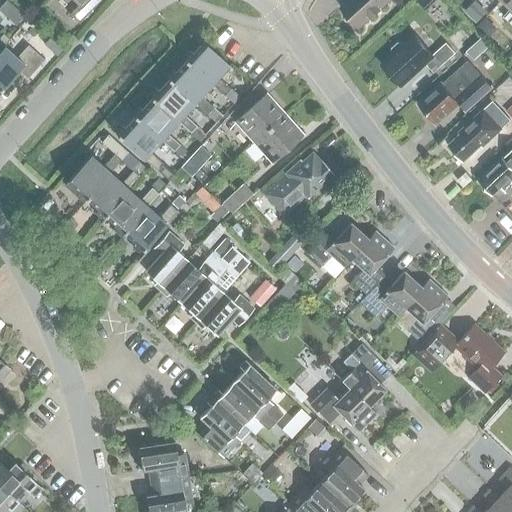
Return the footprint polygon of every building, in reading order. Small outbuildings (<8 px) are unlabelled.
[(73,0),(78,5),(75,8),(69,15),(78,24),(100,0),(73,0)] [(349,0),(340,8),(359,29),(391,0),(349,0)] [(511,0),(502,0),(501,1),(510,10),(503,18),(511,26),(511,0)] [(8,20),(15,27),(24,17),(17,10),(8,20)] [(0,51),(3,48),(2,47),(8,41),(1,34),(0,36),(0,51)] [(71,36),(66,42),(67,43),(71,46),(76,39),(73,37),(71,36)] [(391,58),(382,66),(401,86),(425,64),(434,73),(455,54),(446,44),(433,56),(415,36),(406,44),(397,43),(391,49),(391,58)] [(62,51),(49,39),(44,45),(57,57),(62,51)] [(189,52),(183,58),(186,61),(185,62),(212,86),(225,97),(233,105),(240,98),(231,90),(219,78),(230,66),(203,42),(202,44),(204,46),(194,57),(189,52)] [(3,48),(0,51),(0,92),(18,72),(27,80),(44,61),(27,46),(15,59),(3,48)] [(454,106),(457,103),(465,112),(492,88),(467,60),(455,71),(413,108),(431,127),(454,106)] [(172,71),(166,77),(169,79),(168,81),(195,105),(196,104),(208,116),(216,123),(222,116),(214,109),(201,98),(212,86),(185,62),(184,63),(186,66),(177,75),(172,71)] [(155,89),(150,96),(152,98),(151,99),(178,123),(179,122),(191,134),(199,141),(205,135),(184,116),(195,105),(168,81),(167,82),(170,84),(160,94),(155,89)] [(253,143),(285,115),(266,94),(235,122),(253,143)] [(138,108),(133,114),(135,116),(134,118),(160,142),(162,141),(174,152),(180,158),(186,152),(180,146),(167,134),(178,123),(151,99),(150,100),(153,103),(144,112),(138,108)] [(510,121),(492,102),(457,135),(461,139),(446,152),(458,164),(475,147),(478,151),(510,121)] [(285,115),(253,143),(271,164),(303,136),(285,115)] [(160,142),(134,118),(133,119),(136,121),(127,131),(121,126),(115,133),(118,136),(116,137),(143,161),(144,160),(156,171),(169,182),(175,175),(163,164),(151,153),(160,142)] [(108,135),(101,142),(121,161),(128,153),(108,135)] [(509,187),(511,184),(511,146),(474,184),(487,198),(496,189),(500,193),(505,188),(509,187)] [(210,156),(199,147),(180,168),(191,178),(210,156)] [(128,153),(121,161),(133,172),(139,178),(147,171),(128,153)] [(305,196),(307,198),(331,175),(329,172),(329,170),(325,165),(322,165),(311,153),(300,163),(298,161),(285,174),(263,195),(283,216),(305,196)] [(90,157),(64,186),(82,202),(85,200),(86,201),(110,175),(109,174),(120,162),(114,156),(103,168),(90,157)] [(104,217),(129,191),(128,190),(139,178),(133,172),(122,184),(110,175),(86,201),(87,201),(89,199),(99,208),(94,213),(101,219),(103,216),(104,217)] [(158,179),(151,187),(158,193),(165,185),(158,179)] [(252,194),(242,184),(221,204),(231,214),(252,194)] [(210,197),(201,188),(195,194),(204,203),(210,197)] [(122,233),(123,234),(147,208),(146,207),(158,195),(151,189),(140,201),(129,191),(104,217),(105,218),(108,216),(118,225),(113,230),(119,236),(122,233)] [(147,208),(123,234),(124,235),(126,233),(137,242),(132,247),(138,253),(141,250),(143,251),(167,225),(166,223),(177,211),(185,202),(178,196),(170,206),(159,218),(147,208)] [(343,268),(350,260),(349,260),(368,240),(367,239),(349,223),(331,243),(321,234),(305,252),(322,267),(330,257),(343,268)] [(377,284),(384,276),(375,268),(393,248),(374,231),(367,239),(368,240),(349,260),(350,260),(361,270),(350,282),(365,295),(365,296),(377,284)] [(161,291),(188,260),(178,250),(183,245),(169,232),(153,249),(160,255),(146,270),(158,281),(154,285),(161,291)] [(300,244),(291,236),(265,264),(275,273),(300,244)] [(188,260),(161,291),(166,296),(170,293),(181,303),(231,247),(223,240),(198,268),(188,260)] [(231,247),(181,303),(193,314),(190,318),(196,323),(224,292),(222,291),(247,263),(231,247)] [(293,256),(286,265),(294,273),(302,264),(293,256)] [(293,293),(302,284),(283,266),(274,276),(293,293)] [(396,317),(404,309),(403,308),(421,288),(403,272),(385,292),(377,284),(365,296),(365,295),(358,304),(373,318),(384,306),(396,317)] [(403,308),(404,309),(415,319),(405,330),(420,344),(438,325),(429,316),(447,297),(428,280),(421,288),(403,308)] [(258,308),(266,299),(256,291),(249,299),(258,308)] [(224,292),(196,323),(202,329),(205,325),(217,336),(231,320),(238,326),(253,308),(238,295),(233,301),(224,292)] [(341,323),(349,331),(355,325),(346,318),(341,323)] [(485,393),(501,377),(491,367),(504,353),(474,324),(457,342),(453,346),(477,369),(469,378),(485,393)] [(457,342),(438,325),(420,344),(412,353),(430,370),(453,346),(457,342)] [(340,381),(348,389),(348,388),(367,408),(368,407),(385,390),(366,371),(377,361),(361,344),(344,361),(352,369),(340,381)] [(0,377),(1,379),(9,371),(0,362),(0,377)] [(231,383),(274,423),(282,415),(266,400),(275,390),(245,362),(239,368),(242,371),(231,383)] [(218,391),(212,398),(242,426),(250,417),(266,431),(274,423),(231,383),(221,394),(218,391)] [(348,388),(348,389),(337,399),(326,388),(309,405),(328,424),(339,414),(358,433),(375,415),(368,407),(367,408),(348,388)] [(233,436),(242,426),(212,398),(207,403),(210,405),(199,418),(203,422),(193,432),(222,459),(238,441),(233,436)] [(315,420),(307,429),(317,437),(324,428),(315,420)] [(147,471),(149,484),(187,479),(183,455),(175,456),(173,443),(133,449),(134,456),(138,456),(141,472),(147,471)] [(327,472),(319,480),(349,509),(355,504),(352,501),(363,489),(359,485),(367,476),(338,449),(322,467),(327,472)] [(0,486),(18,504),(29,493),(34,498),(42,491),(14,464),(7,471),(0,464),(0,486)] [(242,474),(252,484),(262,474),(252,464),(242,474)] [(271,465),(261,476),(271,485),(281,474),(271,465)] [(507,488),(497,498),(494,502),(505,511),(511,511),(511,471),(509,468),(498,480),(507,488)] [(144,511),(191,511),(187,479),(149,484),(151,495),(145,496),(147,511),(144,511)] [(346,511),(349,509),(319,480),(309,491),(304,486),(288,503),(298,511),(346,511)] [(21,511),(24,509),(18,504),(0,486),(0,511),(10,511),(11,511),(21,511)] [(490,505),(483,511),(505,511),(494,502),(497,498),(488,490),(482,497),(490,505)] [(298,511),(288,503),(279,511),(298,511)]
